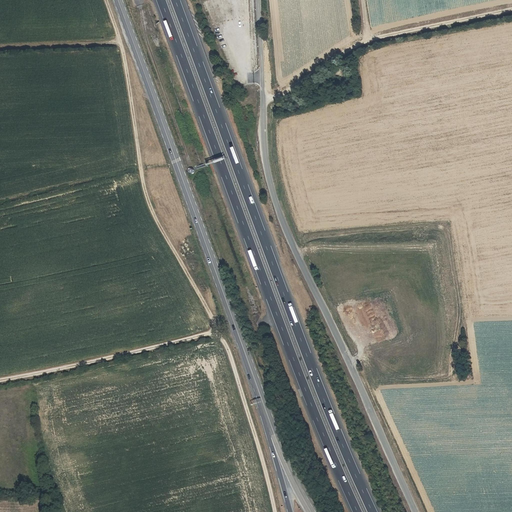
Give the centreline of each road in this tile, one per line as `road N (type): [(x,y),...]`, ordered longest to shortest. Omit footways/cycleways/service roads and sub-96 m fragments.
road 1 (motorway): [(372,511),(175,0)]
road 2 (motorway): [(161,0),(357,511)]
road 3 (track): [(106,0),(128,63),(154,209),(217,323),(215,334),(228,345),(277,511)]
road 4 (residential): [(260,0),(263,145),(274,200),(414,511)]
road 5 (primary): [(118,0),(270,427)]
road 6 (track): [(263,104),(370,38),(511,9)]
road 7 (track): [(215,334),(0,379)]
